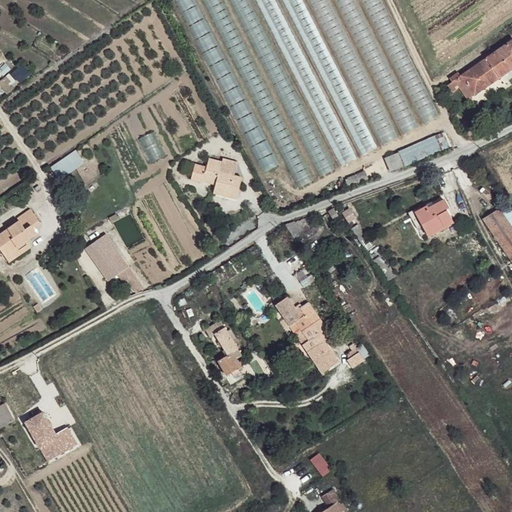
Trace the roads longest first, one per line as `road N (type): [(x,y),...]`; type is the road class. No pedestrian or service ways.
road 1 (unclassified): [(0,367),(168,292),(274,225),(511,129)]
road 2 (track): [(289,490),(168,292)]
